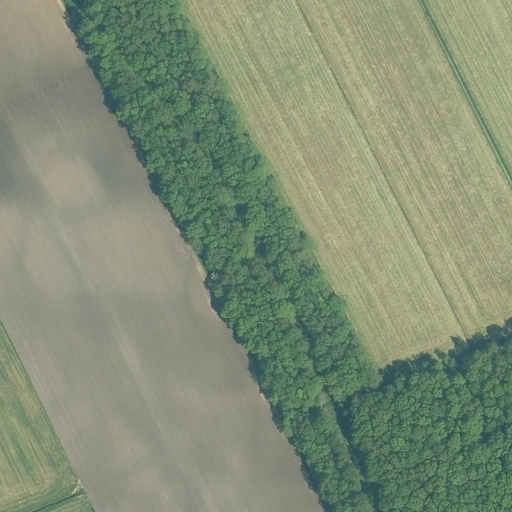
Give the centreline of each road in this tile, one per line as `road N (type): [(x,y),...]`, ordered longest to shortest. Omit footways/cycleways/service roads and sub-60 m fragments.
road 1 (track): [(377,511),(211,160),(68,0)]
road 2 (track): [(366,486),(511,435)]
